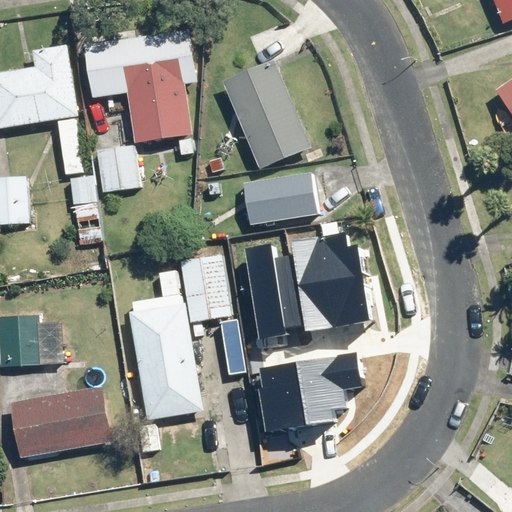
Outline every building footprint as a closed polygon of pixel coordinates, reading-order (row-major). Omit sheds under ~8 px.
[(511,0),(491,0),(502,29),(511,24),(511,0)] [(205,134),(198,85),(210,83),(202,28),(96,43),(104,98),(138,93),(145,142),(205,134)] [(82,72),(77,45),(43,50),(46,66),(0,73),(0,99),(5,129),(89,116),(82,72)] [(286,60),(235,81),(271,169),(322,148),(286,60)] [(511,82),(493,96),(511,124),(511,82)] [(142,146),(103,150),(108,193),(147,188),(142,146)] [(244,183),(250,221),(325,209),(320,172),(244,183)] [(101,174),(78,176),(80,203),(103,202),(101,174)] [(34,175),(0,178),(0,225),(38,222),(34,175)] [(253,253),(266,338),(272,337),(274,348),(310,342),(309,334),(377,324),(365,250),(352,252),(350,238),(300,246),(302,259),(281,262),(279,249),(253,253)] [(195,304),(137,313),(155,420),(215,410),(201,322),(239,316),(230,255),(188,262),(195,304)] [(45,312),(4,314),(7,368),(48,366),(45,312)] [(263,372),(272,432),(343,420),(342,413),(353,411),(351,394),(369,392),(363,356),(263,372)] [(118,387),(23,401),(32,459),(127,446),(118,387)] [(163,422),(149,424),(155,456),(168,453),(163,422)]
